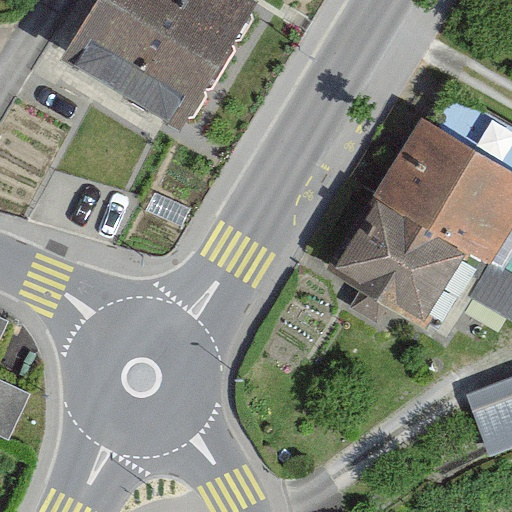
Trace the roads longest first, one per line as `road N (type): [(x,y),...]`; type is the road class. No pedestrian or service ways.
road 1 (tertiary): [(390,0),(238,253),(146,372)]
road 2 (tertiary): [(0,263),(45,280),(146,372)]
road 3 (residential): [(146,372),(197,433),(242,511)]
road 4 (tertiary): [(146,372),(73,511)]
